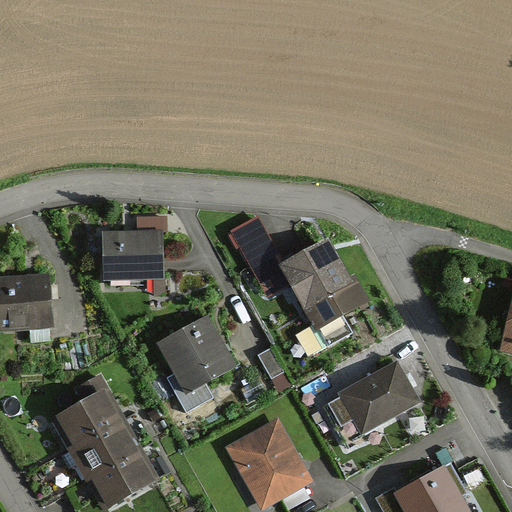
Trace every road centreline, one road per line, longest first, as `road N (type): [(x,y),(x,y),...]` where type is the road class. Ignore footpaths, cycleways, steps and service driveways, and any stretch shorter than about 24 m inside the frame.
road 1 (residential): [(381,241),(350,208),(310,198),(96,184),(0,204)]
road 2 (residential): [(381,241),(511,471)]
road 3 (residential): [(511,257),(443,237),(381,241)]
